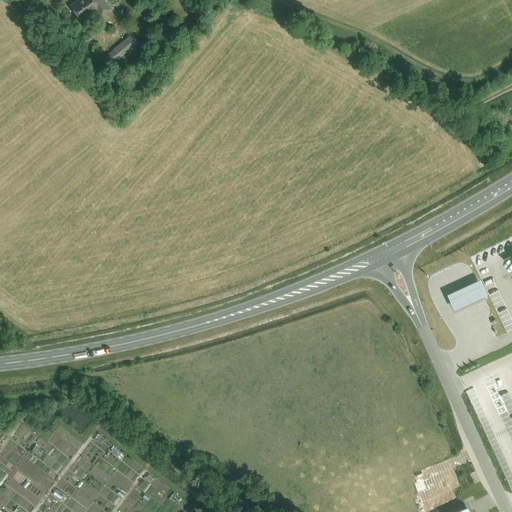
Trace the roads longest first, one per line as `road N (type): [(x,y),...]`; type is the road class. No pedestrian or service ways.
road 1 (primary): [(0,363),(221,320),(376,258)]
road 2 (tertiary): [(507,511),(421,326)]
road 3 (primary): [(396,247),(511,181)]
